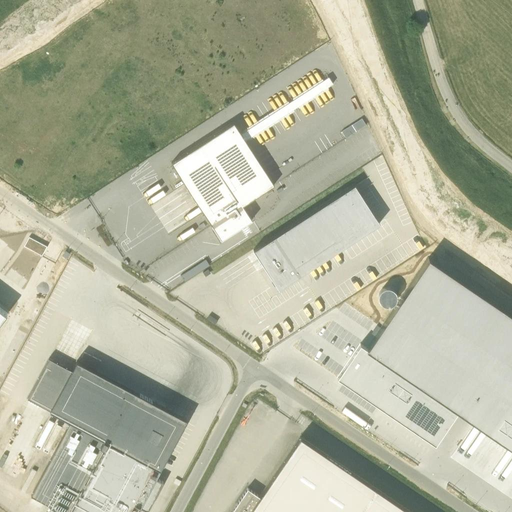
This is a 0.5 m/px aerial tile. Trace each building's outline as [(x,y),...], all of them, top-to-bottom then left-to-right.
[(234,122),(171,162),(221,239),(252,220),(242,205),(274,184),(245,140),(333,83),(328,76),(241,133),(234,122)] [(363,117),(342,129),(346,136),(367,124),(363,117)] [(354,184),(253,249),(278,288),(380,223),(354,184)] [(207,259),(181,271),(184,278),(210,266),(207,259)] [(358,349),(336,383),(434,449),(457,414),(511,450),(511,317),(430,262),(367,354),(358,349)] [(49,358),(28,398),(71,421),(31,495),(61,511),(136,511),(139,507),(147,511),(163,482),(155,477),(186,419),(95,370),(103,354),(85,344),(71,370),(49,358)] [(411,511),(300,436),(259,496),(247,488),(230,511),(411,511)]
